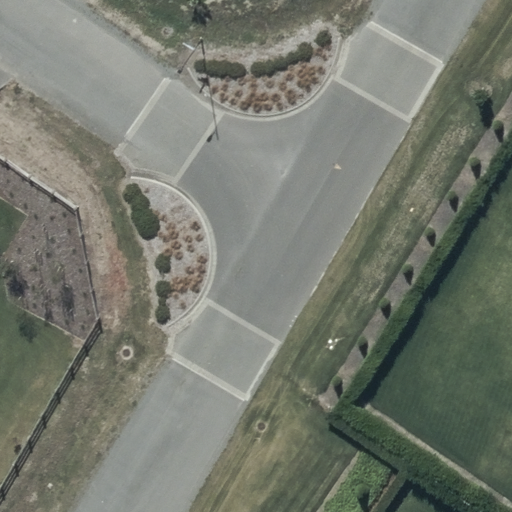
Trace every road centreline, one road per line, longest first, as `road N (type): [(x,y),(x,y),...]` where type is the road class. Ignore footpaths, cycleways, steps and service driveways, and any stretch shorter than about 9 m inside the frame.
road 1 (residential): [(0,22),(350,266)]
road 2 (residential): [(350,266),(499,0)]
road 3 (residential): [(206,511),(350,266)]
